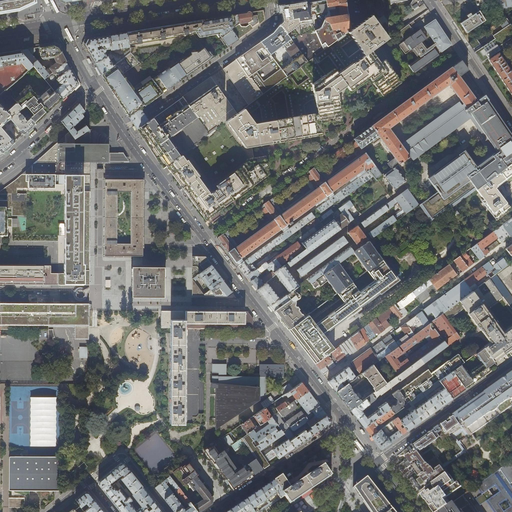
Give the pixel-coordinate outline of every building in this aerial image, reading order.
[(0,13),(19,10),(34,3),(33,0),(2,0),(3,1),(0,1),(0,13)] [(350,30),(351,30),(345,0),(326,0),(328,7),(329,11),(321,28),(315,31),(322,45),(324,49),(349,31),(350,30)] [(412,0),(410,5),(414,11),(419,7),(416,4),(418,0),(412,0)] [(511,3),(511,0),(495,0),(497,11),(511,8),(511,3)] [(309,18),(305,3),(297,5),(288,6),(280,7),(282,16),(282,21),(281,23),(280,25),(308,62),(324,49),(322,45),(315,31),(309,18)] [(259,11),(244,13),(237,14),(239,23),(231,29),(238,39),(246,34),(260,24),(263,22),(264,20),(263,10),(259,11)] [(466,33),(485,21),(479,11),(471,16),(470,16),(468,18),(460,23),(466,33)] [(203,24),(194,30),(199,36),(204,35),(204,36),(215,35),(215,33),(218,33),(221,37),(221,38),(228,47),(231,45),(239,40),(238,39),(231,29),(239,23),(237,14),(220,17),(209,19),(202,20),(203,24)] [(364,56),(371,51),(385,41),(388,39),(371,15),(363,21),(352,29),(351,30),(350,30),(349,31),(359,45),(364,56)] [(470,46),(471,48),(475,49),(476,52),(474,53),(478,58),(481,62),(506,46),(504,43),(511,36),(511,28),(506,18),(491,25),(488,29),(469,44),(470,46)] [(194,30),(203,24),(202,20),(191,22),(176,24),(165,26),(140,31),(127,33),(129,47),(129,49),(130,53),(142,64),(155,53),(158,57),(194,30)] [(415,28),(414,26),(412,27),(409,23),(389,38),(409,65),(447,38),(445,35),(435,20),(416,32),(413,29),(415,28)] [(308,62),(280,25),(276,29),(273,33),(267,37),(260,42),(274,60),(281,69),(287,77),(308,62)] [(129,47),(127,33),(119,34),(108,36),(111,50),(121,49),(121,50),(123,50),(122,49),(129,47)] [(111,50),(108,36),(98,37),(87,39),(84,45),(89,53),(95,64),(108,56),(111,54),(111,51),(110,51),(110,53),(107,55),(108,55),(106,56),(104,52),(105,51),(105,50),(109,49),(110,50),(111,50)] [(447,38),(409,65),(413,72),(420,67),(436,55),(451,44),(447,38)] [(257,72),(274,60),(260,42),(257,44),(251,48),(245,52),(238,57),(235,59),(236,60),(248,77),(252,79),(263,94),(287,77),(281,69),(264,81),(257,72)] [(53,72),(66,62),(63,56),(59,48),(54,45),(46,46),(39,47),(41,56),(44,59),(54,58),(56,62),(49,68),(52,71),(53,72)] [(20,50),(34,66),(44,79),(47,77),(50,75),(32,55),(34,54),(34,50),(34,48),(28,49),(20,50)] [(117,63),(130,53),(129,49),(121,55),(111,51),(111,54),(117,63)] [(0,94),(6,90),(34,66),(20,50),(13,51),(0,54),(0,53),(0,94)] [(371,51),(364,56),(338,74),(345,85),(349,89),(369,75),(377,86),(383,94),(399,83),(387,66),(383,61),(380,63),(378,60),(373,54),(371,51)] [(156,82),(198,53),(197,52),(191,52),(191,55),(178,64),(178,63),(169,69),(169,68),(153,79),(156,82)] [(151,75),(133,88),(123,74),(138,63),(130,53),(117,63),(113,65),(101,75),(104,80),(112,91),(122,106),(156,82),(153,79),(151,75)] [(489,60),(511,94),(511,73),(507,66),(507,65),(505,62),(504,63),(498,53),(489,60)] [(113,65),(108,56),(95,64),(98,69),(101,75),(113,65)] [(263,94),(252,79),(248,77),(236,60),(223,69),(248,105),(263,94)] [(394,156),(395,158),(398,162),(399,164),(400,164),(410,157),(409,157),(410,156),(412,159),(469,117),(471,115),(476,121),(474,123),(476,127),(479,125),(484,133),(482,135),(494,152),(496,150),(498,152),(495,154),(495,153),(477,167),(465,150),(458,155),(459,157),(429,179),(438,192),(419,204),(432,222),(455,206),(476,189),(511,162),(511,138),(505,129),(494,115),(495,113),(492,109),(486,101),(488,100),(485,95),(483,96),(479,90),(465,71),(468,69),(465,65),(461,60),(354,138),(356,141),(353,144),(360,154),(364,151),(361,148),(379,135),(394,156)] [(70,69),(66,62),(53,72),(50,75),(47,77),(50,81),(58,75),(59,75),(60,77),(70,69)] [(345,85),(338,74),(333,68),(313,83),(319,115),(320,122),(324,121),(332,120),(332,123),(340,122),(337,105),(335,92),(340,88),(345,85)] [(71,70),(70,69),(60,77),(59,78),(56,80),(50,85),(51,87),(62,99),(70,91),(78,84),(71,70)] [(236,114),(211,77),(198,86),(183,97),(207,131),(207,132),(209,134),(227,121),(236,114)] [(156,82),(122,106),(126,113),(129,117),(131,121),(143,113),(144,112),(141,108),(144,105),(145,106),(149,103),(157,98),(163,93),(156,82)] [(48,113),(62,99),(51,87),(41,96),(37,95),(29,87),(19,95),(22,98),(17,103),(22,109),(26,106),(33,115),(30,118),(36,125),(48,113)] [(14,99),(8,93),(6,90),(0,94),(8,103),(14,99)] [(207,131),(183,97),(167,108),(149,121),(137,129),(145,142),(155,156),(160,163),(163,168),(163,169),(169,164),(183,154),(198,143),(197,143),(209,134),(207,132),(207,131)] [(0,143),(0,144),(0,150),(3,154),(9,149),(15,143),(7,134),(8,133),(6,132),(5,132),(1,127),(2,126),(9,120),(10,120),(11,119),(15,124),(14,125),(16,126),(24,135),(31,129),(36,125),(30,118),(27,120),(19,112),(22,109),(17,103),(7,110),(6,110),(2,106),(3,106),(1,103),(0,104),(0,103),(0,143)] [(86,125),(85,124),(84,125),(85,126),(77,131),(74,128),(73,127),(73,126),(74,126),(84,117),(82,114),(84,111),(79,104),(70,112),(61,121),(69,131),(75,139),(89,130),(86,125)] [(322,134),(320,122),(319,115),(303,117),(302,116),(257,123),(257,125),(254,125),(247,116),(248,115),(244,109),(236,114),(227,121),(246,147),(252,146),(262,144),(274,142),(287,140),(297,138),(312,135),(322,134)] [(143,113),(131,121),(133,123),(134,125),(146,118),(146,117),(147,117),(145,115),(144,112),(143,113)] [(146,118),(134,125),(135,126),(137,129),(149,121),(148,118),(147,117),(146,117),(146,118)] [(484,133),(479,125),(476,127),(482,135),(484,133)] [(52,147),(22,174),(55,175),(64,175),(90,175),(90,162),(90,144),(90,139),(90,129),(89,130),(75,139),(69,131),(69,132),(63,138),(52,147)] [(109,162),(109,144),(98,144),(93,144),(90,144),(90,162),(92,162),(98,162),(109,162)] [(127,160),(120,148),(110,148),(110,161),(127,160)] [(199,177),(200,176),(188,160),(187,160),(183,154),(169,164),(174,171),(175,173),(174,174),(179,181),(195,203),(205,217),(208,215),(210,213),(211,214),(214,212),(213,211),(215,210),(216,209),(216,210),(217,210),(224,205),(232,199),(241,192),(240,191),(243,189),(252,182),(253,184),(254,183),(264,176),(266,174),(265,170),(266,170),(264,158),(249,161),(249,163),(245,165),(247,166),(232,177),(231,176),(217,186),(218,187),(210,193),(199,177)] [(369,170),(373,177),(377,181),(379,179),(382,177),(365,154),(362,156),(329,180),(318,165),(309,172),(311,174),(308,177),(315,187),(314,188),(316,190),(284,213),(273,198),(264,204),(266,207),(262,209),(270,219),(253,232),(255,234),(238,246),(227,231),(217,238),(221,244),(232,258),(238,265),(243,262),(241,259),(281,229),(284,232),(289,229),(287,226),(296,220),(295,219),(315,205),(316,206),(327,199),(326,197),(327,196),(329,199),(334,196),(332,193),(356,175),(357,176),(354,178),(356,180),(369,170)] [(398,162),(395,158),(387,163),(391,167),(398,162)] [(511,162),(476,189),(484,200),(484,201),(497,219),(511,209),(495,187),(497,186),(496,185),(511,173),(511,162)] [(395,189),(395,190),(396,189),(399,187),(406,181),(396,167),(385,175),(395,189)] [(336,204),(373,177),(369,170),(356,180),(334,196),(329,199),(313,211),(317,216),(334,203),(336,204)] [(55,188),(55,175),(22,174),(20,176),(15,180),(5,188),(0,190),(0,235),(5,236),(7,236),(7,227),(13,227),(13,216),(26,216),(26,188),(55,188)] [(64,274),(58,274),(58,285),(64,285),(89,285),(89,276),(90,261),(90,245),(90,229),(90,214),(90,199),(90,191),(83,191),(83,185),(90,185),(90,183),(90,175),(64,175),(64,236),(64,238),(64,262),(64,274)] [(105,185),(105,201),(105,218),(105,232),(105,249),(104,256),(125,256),(132,256),(142,256),(143,195),(143,180),(136,180),(105,179),(105,185)] [(419,204),(408,190),(402,195),(396,199),(395,198),(374,214),(361,223),(364,228),(399,203),(403,209),(368,234),(370,236),(367,239),(357,226),(352,229),(348,233),(355,243),(308,279),(311,283),(339,263),(353,252),(369,241),(418,205),(419,204)] [(319,219),(321,222),(349,201),(350,201),(348,198),(331,209),(332,209),(319,219)] [(278,278),(289,292),(299,286),(288,271),(286,269),(289,267),(301,258),(318,246),(335,234),(344,227),(351,222),(354,220),(347,211),(353,206),(349,201),(321,222),(319,223),(311,229),(298,238),(306,249),(279,268),(274,272),(275,274),(278,278)] [(313,211),(289,229),(284,232),(243,262),(238,265),(244,273),(246,276),(271,258),(269,256),(266,257),(254,266),(251,263),(276,245),(277,244),(315,217),(313,214),(314,213),(313,211)] [(511,217),(481,241),(471,248),(475,254),(497,238),(499,240),(497,240),(498,242),(500,241),(501,243),(505,240),(511,234),(511,217)] [(311,229),(319,223),(316,219),(308,225),(311,229)] [(297,270),(301,276),(347,242),(343,236),(339,239),(322,252),(304,265),(297,270)] [(298,238),(271,258),(246,276),(250,281),(252,283),(257,289),(266,283),(267,282),(275,274),(274,272),(279,268),(306,249),(298,238)] [(382,260),(369,241),(353,252),(367,271),(382,260)] [(476,256),(479,259),(488,252),(499,245),(496,241),(489,247),(488,248),(483,252),(482,252),(481,251),(478,253),(478,254),(476,256)] [(335,349),(315,364),(319,370),(323,375),(329,370),(325,366),(327,364),(331,369),(336,365),(329,356),(331,354),(332,353),(339,363),(356,350),(353,347),(355,346),(357,349),(366,342),(367,343),(373,338),(389,326),(385,321),(388,318),(395,314),(396,315),(393,317),(396,321),(408,312),(406,310),(405,310),(402,307),(406,304),(414,299),(413,298),(423,290),(427,288),(431,294),(445,283),(456,274),(458,272),(452,264),(455,262),(457,265),(456,265),(457,267),(458,266),(462,272),(465,270),(473,264),(468,258),(469,257),(465,252),(397,303),(402,309),(400,310),(395,304),(335,349)] [(205,256),(200,256),(192,256),(192,278),(211,264),(208,259),(205,256)] [(502,257),(492,264),(495,268),(492,271),(494,274),(508,264),(502,257)] [(369,301),(397,280),(382,260),(367,271),(374,280),(359,291),(353,282),(337,293),(344,303),(316,324),(309,315),(288,330),(292,334),(300,345),(311,358),(315,364),(335,349),(324,335),(356,311),(357,312),(370,302),(369,301)] [(482,265),(487,273),(494,268),(489,260),(482,265)] [(304,314),(303,315),(294,303),(301,298),(300,296),(309,289),(311,292),(316,289),(315,288),(317,286),(316,286),(319,284),(320,286),(326,282),(328,280),(337,293),(353,282),(339,263),(311,283),(308,279),(299,286),(289,292),(286,294),(289,298),(273,311),(280,320),(288,330),(309,315),(309,314),(306,310),(302,312),(304,314)] [(218,272),(211,264),(192,278),(193,280),(195,279),(196,280),(198,278),(197,277),(199,276),(209,290),(223,280),(218,272)] [(0,284),(19,284),(33,285),(43,285),(55,285),(58,285),(58,274),(55,274),(51,274),(51,266),(41,266),(34,266),(19,265),(11,265),(0,265),(0,284)] [(490,278),(489,276),(473,288),(471,286),(487,274),(482,266),(474,273),(453,288),(424,310),(432,321),(443,313),(478,287),(484,282),(490,278)] [(132,279),(132,296),(140,296),(157,296),(164,296),(164,295),(164,267),(132,267),(132,279)] [(511,297),(495,274),(490,278),(503,297),(511,309),(511,297)] [(203,294),(193,280),(192,278),(192,296),(197,296),(216,296),(226,296),(232,291),(227,285),(223,280),(209,290),(203,294)] [(483,348),(493,361),(500,357),(508,351),(511,356),(511,355),(511,327),(504,333),(486,309),(503,297),(490,278),(484,282),(491,291),(484,296),(478,287),(443,313),(448,320),(465,308),(490,343),(483,348)] [(269,285),(267,282),(266,283),(257,289),(259,292),(261,295),(266,302),(271,308),(273,311),(289,298),(286,294),(279,299),(279,298),(270,287),(269,285)] [(0,324),(47,325),(47,303),(0,303),(0,324)] [(75,325),(89,326),(89,307),(89,304),(47,303),(47,325),(75,325)] [(170,354),(170,424),(184,424),(185,328),(187,328),(205,328),(253,328),(253,318),(251,316),(248,312),(241,312),(226,311),(209,311),(193,311),(179,311),(161,311),(161,325),(161,328),(170,327),(170,354)] [(420,330),(429,323),(422,311),(419,313),(411,319),(402,326),(396,331),(397,333),(402,329),(406,335),(396,342),(391,334),(386,337),(371,349),(360,357),(352,363),(360,374),(362,373),(373,365),(417,332),(413,325),(415,323),(420,330)] [(460,337),(448,320),(443,313),(432,321),(430,322),(444,341),(387,383),(375,391),(373,393),(372,393),(376,398),(378,396),(380,394),(381,395),(390,388),(414,371),(436,354),(454,342),(460,337)] [(89,326),(75,325),(75,339),(89,339),(89,326)] [(79,346),(79,357),(87,358),(87,346),(79,346)] [(452,371),(465,389),(478,379),(491,370),(488,365),(493,361),(483,348),(475,354),(482,362),(467,373),(461,365),(452,371)] [(434,372),(439,380),(452,371),(461,365),(465,361),(461,355),(459,356),(457,354),(448,361),(438,369),(434,372)] [(267,377),(259,377),(227,376),(227,364),(212,364),(212,376),(212,383),(211,383),(211,388),(216,388),(216,429),(267,395),(267,383),(267,377)] [(259,367),(259,377),(267,377),(284,377),(284,364),(259,364),(259,367)] [(387,383),(373,365),(362,373),(365,377),(366,377),(373,388),(373,389),(375,391),(387,383)] [(336,392),(356,377),(348,366),(328,381),(333,387),(336,392)] [(405,387),(399,391),(404,399),(405,399),(408,397),(411,401),(416,397),(412,392),(418,387),(422,393),(423,392),(433,385),(429,379),(433,376),(428,370),(405,387)] [(439,380),(439,381),(452,399),(458,394),(465,389),(452,371),(439,380)] [(511,373),(507,377),(503,380),(491,389),(473,402),(457,413),(472,434),(511,405),(511,373)] [(357,376),(356,377),(336,392),(339,395),(346,405),(350,410),(366,398),(372,393),(373,393),(373,392),(372,392),(370,393),(369,392),(368,392),(368,393),(365,395),(365,396),(363,398),(363,399),(361,400),(360,398),(361,397),(361,396),(359,394),(358,394),(356,395),(351,387),(351,386),(355,383),(354,382),(355,382),(356,382),(359,379),(359,378),(357,376)] [(443,405),(452,399),(439,381),(433,385),(423,392),(425,396),(428,400),(436,410),(443,405)] [(302,382),(282,396),(283,398),(286,395),(288,397),(294,393),(295,395),(294,395),(296,397),(291,400),(292,402),(308,391),(304,386),(302,382)] [(388,401),(386,402),(390,408),(394,413),(400,409),(405,405),(403,403),(404,401),(403,400),(404,399),(399,391),(398,390),(392,394),(394,397),(396,397),(397,399),(397,403),(394,405),(393,405),(391,406),(390,405),(390,404),(388,401)] [(313,397),(308,391),(292,402),(290,404),(278,412),(272,416),(277,424),(281,429),(283,432),(319,406),(313,397)] [(414,410),(421,420),(428,416),(436,410),(428,400),(416,408),(413,405),(425,396),(423,392),(422,393),(416,397),(411,401),(409,403),(411,406),(414,410)] [(376,398),(372,393),(366,398),(370,403),(374,400),(376,398)] [(57,397),(30,397),(30,447),(57,447),(57,397)] [(367,406),(370,403),(366,398),(350,410),(353,413),(354,415),(361,410),(367,406)] [(285,401),(276,408),(278,412),(290,404),(287,400),(285,401)] [(364,427),(390,408),(386,402),(380,406),(378,408),(379,409),(367,418),(364,413),(357,418),(361,423),(364,427)] [(411,406),(409,403),(405,405),(400,409),(402,413),(411,406)] [(323,410),(319,406),(283,432),(284,433),(288,439),(290,441),(295,437),(298,435),(307,428),(326,414),(323,410)] [(265,408),(253,416),(260,425),(267,420),(272,416),(265,408)] [(396,417),(394,413),(390,408),(364,427),(368,433),(371,437),(381,430),(383,428),(387,425),(386,424),(384,425),(383,425),(382,425),(376,429),(375,429),(376,427),(392,415),(392,416),(392,417),(394,420),(397,418),(396,417)] [(363,412),(361,410),(354,415),(356,417),(357,418),(364,413),(363,412)] [(404,426),(407,431),(414,426),(421,420),(414,410),(401,419),(400,417),(399,417),(398,416),(396,417),(397,418),(397,417),(402,424),(404,426)] [(326,414),(307,428),(312,435),(322,429),(330,423),(331,423),(331,422),(331,421),(329,418),(326,414)] [(426,488),(433,483),(447,473),(442,466),(443,465),(437,456),(427,463),(418,451),(420,450),(420,451),(440,437),(443,441),(451,436),(450,435),(457,430),(456,429),(461,425),(454,415),(449,419),(430,433),(426,435),(427,437),(414,446),(413,444),(412,446),(411,446),(415,452),(412,455),(407,449),(403,452),(410,461),(404,465),(407,468),(411,466),(419,477),(424,473),(424,474),(417,480),(421,486),(423,484),(426,488)] [(253,429),(248,433),(254,441),(256,439),(259,444),(257,445),(260,450),(284,433),(283,432),(281,429),(277,431),(274,427),(277,424),(272,416),(267,420),(269,423),(255,433),(253,429)] [(375,442),(381,449),(385,446),(400,436),(407,431),(404,426),(403,427),(402,426),(401,427),(400,426),(402,424),(397,417),(397,418),(394,420),(387,425),(383,428),(387,433),(389,433),(393,430),(395,433),(387,439),(381,430),(371,437),(375,442)] [(247,434),(248,433),(253,429),(257,427),(256,425),(255,426),(249,419),(241,425),(247,434)] [(295,437),(290,441),(295,447),(303,441),(312,435),(307,428),(298,435),(299,437),(297,439),(295,437)] [(156,430),(133,447),(154,475),(177,458),(156,430)] [(228,433),(222,438),(228,447),(229,446),(231,444),(235,442),(228,433)] [(235,442),(231,444),(236,451),(246,443),(256,457),(248,463),(255,474),(257,472),(264,468),(262,465),(277,455),(273,449),(272,449),(264,455),(260,450),(257,445),(254,441),(248,433),(247,434),(235,442)] [(221,436),(203,448),(207,453),(210,458),(209,459),(212,463),(214,462),(218,468),(217,469),(220,473),(222,472),(226,478),(225,479),(228,484),(230,483),(234,488),(236,487),(245,481),(251,477),(244,466),(238,470),(227,454),(232,450),(229,446),(228,447),(222,438),(221,436)] [(288,439),(273,449),(277,455),(278,458),(280,457),(295,447),(290,441),(288,439)] [(9,456),(9,490),(55,491),(59,491),(60,491),(60,457),(9,456)] [(511,460),(500,469),(511,485),(511,460)] [(84,463),(69,474),(73,478),(87,467),(84,463)] [(115,468),(110,472),(116,479),(122,474),(124,477),(131,471),(127,467),(125,463),(121,463),(115,468)] [(169,475),(170,476),(179,488),(186,496),(196,489),(203,483),(196,475),(198,474),(195,470),(189,463),(182,469),(187,476),(185,477),(178,468),(169,475)] [(282,475),(274,481),(285,496),(288,500),(287,500),(290,504),(300,498),(310,490),(324,481),(332,476),(324,465),(318,469),(300,481),(291,487),(282,475)] [(476,486),(482,495),(495,485),(500,492),(486,501),(493,511),(511,511),(511,485),(500,469),(485,480),(483,481),(476,486)] [(136,477),(131,471),(124,477),(117,481),(119,483),(122,480),(133,494),(143,486),(136,477)] [(104,492),(112,486),(110,484),(110,483),(111,483),(116,479),(110,472),(106,475),(99,480),(98,484),(101,487),(104,492)] [(429,506),(433,511),(438,511),(448,505),(444,499),(462,486),(458,481),(456,482),(449,472),(447,473),(433,483),(434,485),(433,485),(436,490),(432,493),(430,491),(429,492),(428,491),(422,495),(425,501),(426,500),(428,502),(430,505),(429,506)] [(179,488),(170,476),(155,488),(160,494),(164,499),(173,493),(166,483),(167,483),(168,482),(168,481),(176,491),(179,488)] [(370,482),(367,477),(353,487),(360,498),(366,507),(369,511),(393,511),(388,505),(370,482)] [(285,496),(274,481),(267,485),(260,490),(269,504),(271,506),(285,496)] [(204,499),(193,506),(197,511),(198,511),(208,506),(212,503),(213,497),(208,491),(203,483),(196,489),(204,499)] [(116,507),(127,498),(120,489),(117,491),(115,488),(114,488),(112,486),(104,492),(110,499),(116,507)] [(132,494),(141,506),(139,508),(142,511),(155,501),(147,492),(143,486),(133,494),(132,494)] [(186,496),(179,488),(176,491),(175,491),(186,505),(190,502),(186,496)] [(254,494),(246,500),(254,511),(261,511),(268,508),(266,506),(269,504),(260,490),(254,494)] [(480,506),(493,496),(489,490),(482,495),(476,499),(480,506)] [(81,494),(75,499),(81,507),(86,503),(88,505),(95,500),(91,495),(88,492),(85,492),(81,494)] [(174,511),(176,511),(184,507),(173,493),(164,499),(169,506),(174,511)] [(463,511),(461,509),(469,504),(463,495),(448,505),(438,511),(463,511)] [(141,511),(142,511),(139,508),(137,510),(130,502),(132,500),(130,497),(127,498),(116,507),(120,511),(141,511)] [(24,507),(24,498),(9,498),(9,508),(24,507)] [(95,500),(88,505),(89,507),(84,511),(96,511),(97,511),(101,508),(97,503),(95,500)] [(229,511),(254,511),(246,500),(237,506),(229,511)] [(142,511),(163,511),(160,508),(155,501),(142,511)] [(184,507),(176,511),(197,511),(193,506),(190,502),(186,505),(184,507)]
